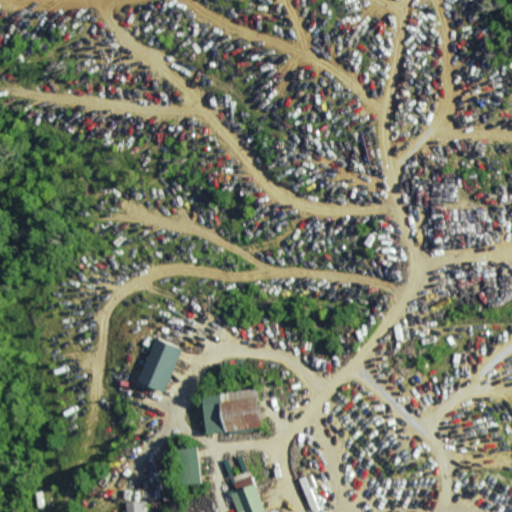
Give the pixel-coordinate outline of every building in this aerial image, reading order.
[(190,349),(165,338),(146,381),(171,392),(190,349)] [(275,428),(272,397),(266,398),(265,389),(228,392),(228,401),(219,402),(220,405),(231,405),(233,422),(226,422),(226,423),(215,424),(215,433),(275,428)] [(192,484),(208,484),(207,447),(191,448),(192,484)] [(250,511),(281,511),(280,509),(271,511),(270,511),(257,471),(238,477),(243,492),(235,495),(240,511),(247,511),(250,511)] [(321,487),(316,474),(303,479),(314,511),(319,511),(324,511),(316,489),(321,487)] [(146,511),(146,501),(130,502),(130,511),(146,511)]
